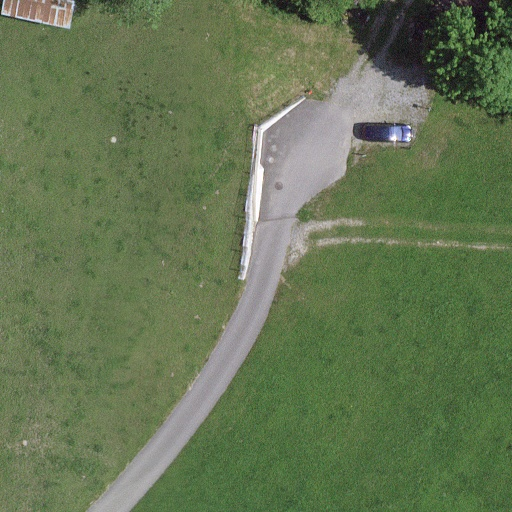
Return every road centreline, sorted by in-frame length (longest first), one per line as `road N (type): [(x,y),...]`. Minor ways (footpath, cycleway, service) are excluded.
road 1 (track): [(104,511),(232,352),(274,240),(379,38)]
road 2 (track): [(511,241),(274,240)]
